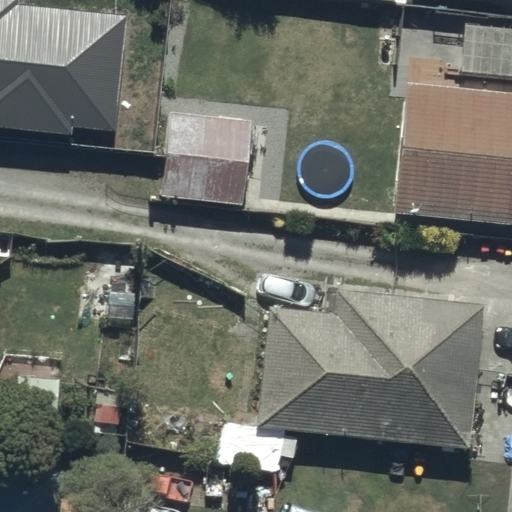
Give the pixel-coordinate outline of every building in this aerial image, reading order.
[(0,0),(0,126),(71,134),(72,126),(113,130),(124,18),(14,7),(15,0),(0,0)] [(511,92),(405,84),(394,212),(511,222),(511,92)] [(251,122),(169,115),(162,196),(245,202),(251,122)] [(266,307),(254,425),(471,447),(486,304),(337,289),(335,314),(266,307)] [(0,511),(54,511),(57,465),(0,461),(0,511)]
